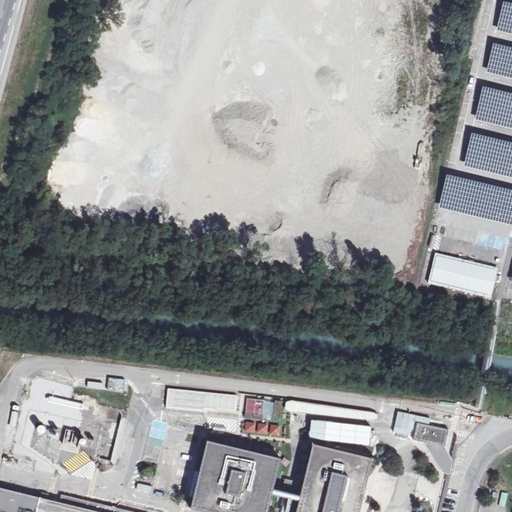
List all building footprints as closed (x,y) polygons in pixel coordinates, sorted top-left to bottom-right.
[(494,267),(431,252),(424,282),(487,297),(494,267)] [(237,394),(166,388),(164,408),(236,413),(237,394)] [(281,402),(246,399),(245,414),(280,418),(281,402)] [(283,411),(362,421),(362,419),(374,420),(376,411),(284,400),(283,411)] [(367,444),(369,425),(323,420),(321,439),(367,444)] [(242,423),(242,435),(279,435),(279,423),(242,423)] [(166,427),(152,485),(183,493),(197,434),(166,427)] [(450,434),(417,428),(414,445),(446,451),(450,434)] [(133,511),(64,495),(62,503),(0,488),(0,489),(0,511),(364,511),(377,458),(315,444),(302,495),(277,489),(284,459),(210,441),(193,509),(206,511),(271,511),(275,496),(301,502),(298,511),(133,511)] [(137,483),(136,489),(150,492),(151,486),(137,483)]
